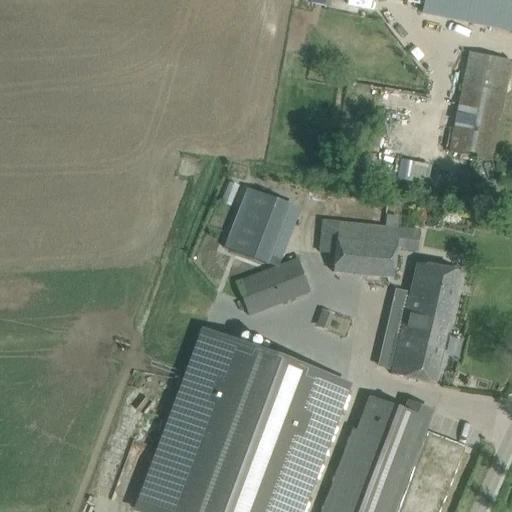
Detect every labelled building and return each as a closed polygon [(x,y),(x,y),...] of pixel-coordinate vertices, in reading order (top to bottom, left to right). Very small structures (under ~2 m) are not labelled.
[(511,0),(423,0),(421,13),(496,28),(511,31),(511,0)] [(443,58),(396,49),(316,34),(310,62),(438,86),(443,58)] [(510,61),(470,53),(450,153),(490,161),(506,81),(510,61)] [(419,128),(397,127),(396,151),(435,153),(436,112),(419,111),(419,128)] [(405,249),(407,230),(405,225),(387,223),(387,227),(324,221),(320,252),(335,254),(333,272),(394,279),(397,248),(405,249)] [(298,258),(237,282),(249,313),(310,288),(298,258)] [(392,375),(414,380),(434,385),(460,272),(440,267),(417,264),(392,375)] [(195,329),(130,510),(134,511),(293,511),(341,382),(195,329)] [(391,511),(427,419),(408,412),(365,396),(321,511),(391,511)]
